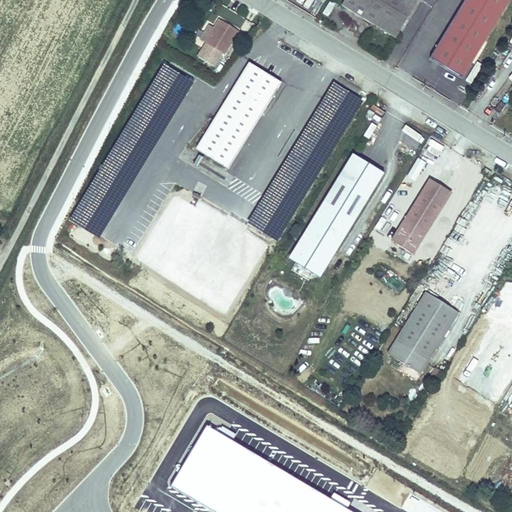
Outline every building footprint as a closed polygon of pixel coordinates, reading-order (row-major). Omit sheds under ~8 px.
[(418,0),(343,0),(339,8),(393,41),(418,0)] [(464,0),(429,59),(460,78),(507,0),(464,0)] [(223,54),(225,55),(240,32),(218,19),(213,27),(209,24),(199,40),(205,43),(223,54)] [(215,68),(223,54),(205,43),(196,57),(215,68)] [(472,84),(482,65),(477,62),(466,81),(472,84)] [(281,83),(248,63),(196,149),(229,169),(281,83)] [(383,174),(352,154),(287,258),(319,278),(383,174)] [(451,193),(429,179),(390,241),(413,255),(451,193)] [(459,314),(425,293),(386,354),(420,375),(459,314)] [(441,371),(435,368),(428,379),(434,383),(441,371)] [(351,511),(206,425),(170,486),(213,511),(351,511)]
